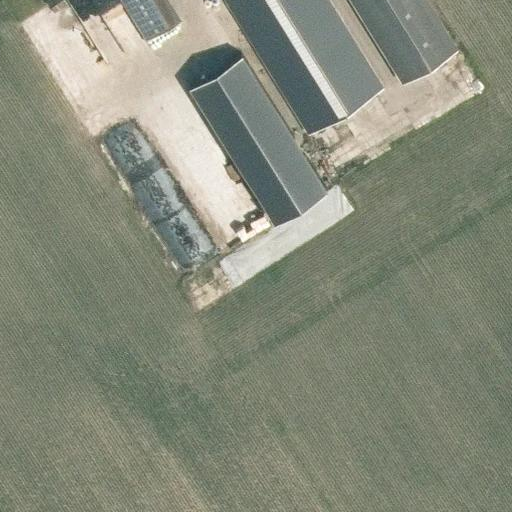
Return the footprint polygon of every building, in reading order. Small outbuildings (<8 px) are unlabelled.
[(62,0),(47,7),(59,32),(85,20),(98,49),(109,44),(103,30),(106,29),(92,0),(62,0)] [(121,0),(146,39),(182,17),(171,0),(121,0)] [(226,0),(308,132),(382,86),(328,0),(226,0)] [(426,0),(354,0),(403,79),(456,47),(426,0)] [(326,189),(241,53),(189,85),(274,222),(326,189)] [(341,192),(180,279),(196,309),(358,222),(341,192)]
